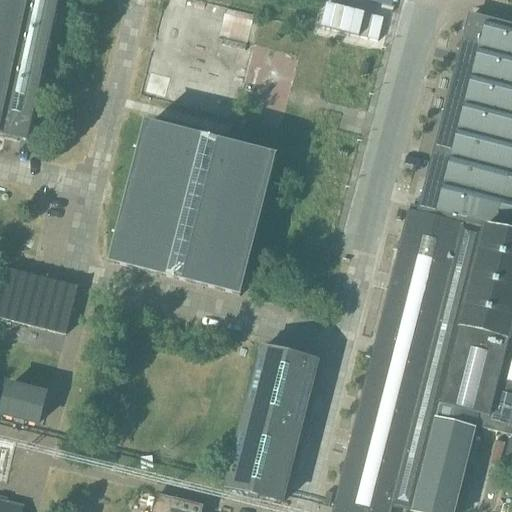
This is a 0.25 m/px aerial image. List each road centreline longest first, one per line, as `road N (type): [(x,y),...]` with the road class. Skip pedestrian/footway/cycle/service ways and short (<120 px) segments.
road 1 (unclassified): [(351,356),(447,0)]
road 2 (unclassified): [(84,280),(351,356)]
road 3 (unclassified): [(33,494),(84,280)]
road 4 (unclassified): [(88,189),(135,0)]
road 5 (unclassified): [(311,511),(351,356)]
